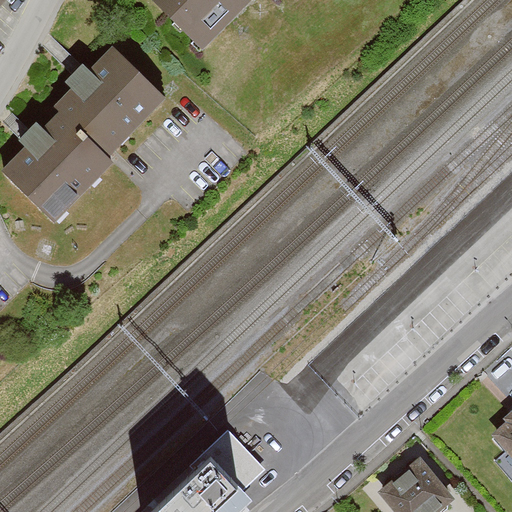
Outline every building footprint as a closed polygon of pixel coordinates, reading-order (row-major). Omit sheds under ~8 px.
[(245,0),(154,0),(199,45),(245,0)] [(63,108),(109,153),(167,95),(115,43),(57,102),(63,108)] [(109,153),(63,108),(6,166),(61,220),(118,162),(109,153)] [(511,417),(501,425),(511,440),(511,417)] [(257,467),(229,439),(211,457),(239,485),(257,467)] [(419,511),(451,489),(425,453),(384,483),(404,511),(419,511)] [(213,511),(239,485),(211,457),(157,511),(213,511)]
